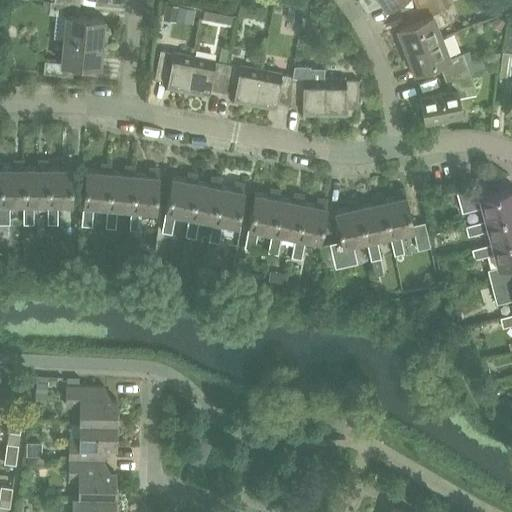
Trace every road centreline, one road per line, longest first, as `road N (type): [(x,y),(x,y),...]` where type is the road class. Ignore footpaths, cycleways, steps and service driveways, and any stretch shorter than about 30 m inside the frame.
road 1 (residential): [(119,109),(353,156),(398,151)]
road 2 (residential): [(224,511),(154,484),(154,385)]
road 3 (residential): [(398,151),(385,79),(345,0)]
